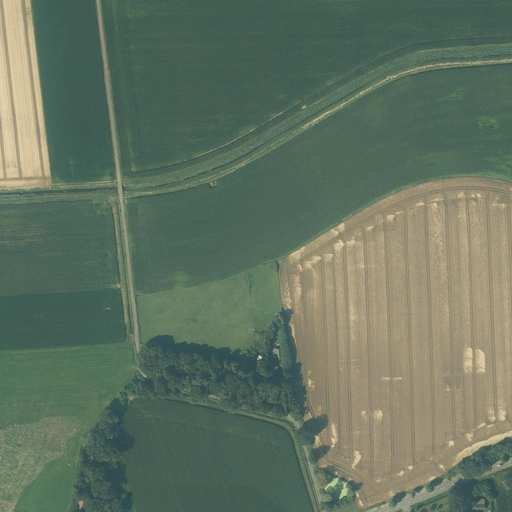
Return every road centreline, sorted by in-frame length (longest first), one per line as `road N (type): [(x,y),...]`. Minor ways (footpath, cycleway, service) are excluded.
road 1 (unclassified): [(97,0),(139,370),(147,379),(289,417),(323,511)]
road 2 (track): [(0,353),(137,343)]
road 3 (tertiary): [(385,511),(511,460)]
